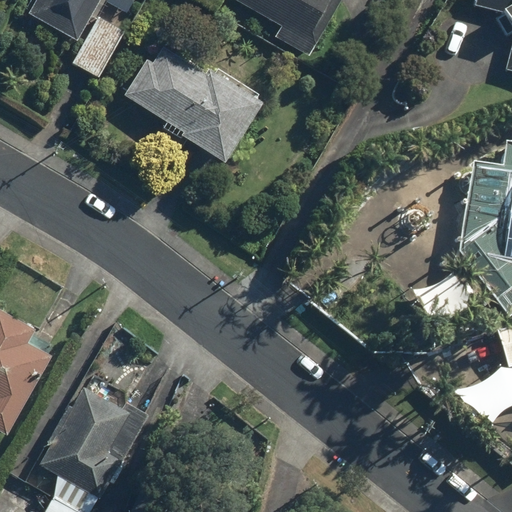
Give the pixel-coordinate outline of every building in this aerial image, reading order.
[(34,0),(25,19),(75,43),(94,4),(122,17),(130,0),(34,0)] [(226,0),(273,30),(267,40),(294,58),(331,0),(226,0)] [(511,0),(470,0),(469,9),(490,15),(506,41),(511,37),(511,64),(500,73),(511,79),(511,0)] [(123,36),(95,18),(64,65),(91,83),(123,36)] [(251,104),(259,93),(218,61),(209,72),(201,65),(194,74),(155,44),(114,97),(215,176),(263,113),(251,104)] [(511,146),(497,144),(494,169),(466,166),(465,177),(451,256),(502,316),(511,309),(511,146)] [(3,303),(0,307),(0,428),(11,435),(60,355),(38,342),(46,329),(3,303)] [(511,332),(493,337),(501,369),(511,366),(511,332)] [(511,374),(490,373),(489,374),(456,400),(483,422),(511,405),(511,374)] [(57,490),(93,511),(100,499),(104,501),(150,422),(154,415),(126,398),(123,403),(90,384),(78,405),(70,401),(46,443),(50,445),(40,464),(64,478),(57,490)] [(173,511),(178,498),(141,487),(132,511),(173,511)]
